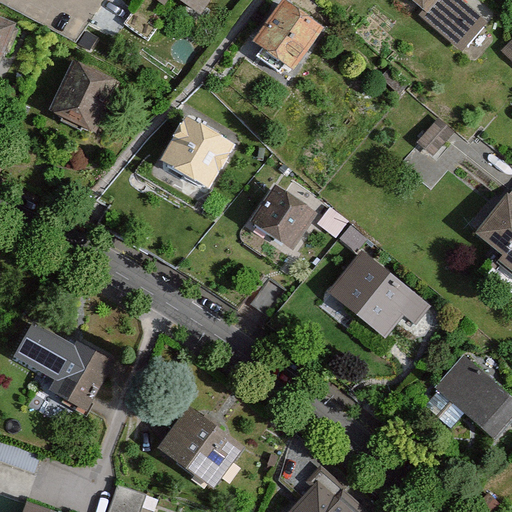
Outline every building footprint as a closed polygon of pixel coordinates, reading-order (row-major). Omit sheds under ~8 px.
[(142,0),(159,14),(169,3),(196,22),(211,0),(142,0)] [(417,24),(462,58),(485,28),(458,8),(462,3),(458,0),(450,0),(449,2),(447,0),(399,0),(423,17),(417,24)] [(280,4),(250,51),(290,77),(320,30),(280,4)] [(0,70),(15,34),(0,28),(0,70)] [(511,43),(497,58),(511,72),(511,43)] [(117,93),(67,69),(45,115),(95,139),(117,93)] [(412,150),(426,163),(450,137),(436,124),(412,150)] [(179,125),(156,166),(207,194),(230,153),(179,125)] [(270,193),(247,225),(289,255),(312,223),(270,193)] [(511,194),(507,201),(474,242),(501,264),(496,271),(511,283),(511,194)] [(326,216),(315,231),(334,244),(345,229),(326,216)] [(358,259),(326,300),(385,346),(401,326),(410,334),(427,313),(358,259)] [(26,329),(10,358),(50,380),(41,397),(85,421),(117,365),(70,339),(64,350),(26,329)] [(511,411),(457,366),(431,398),(494,451),(511,429),(511,411)] [(185,414),(154,456),(211,498),(242,457),(185,414)] [(110,511),(141,511),(148,492),(120,483),(110,511)] [(341,511),(306,483),(282,511),(341,511)]
